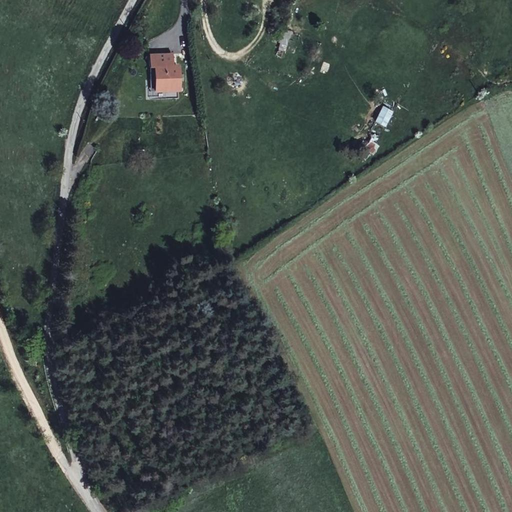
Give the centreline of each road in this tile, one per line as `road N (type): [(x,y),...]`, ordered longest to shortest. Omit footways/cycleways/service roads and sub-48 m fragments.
road 1 (track): [(133,0),(89,76),(68,157),(48,437)]
road 2 (track): [(0,316),(48,437),(97,511)]
